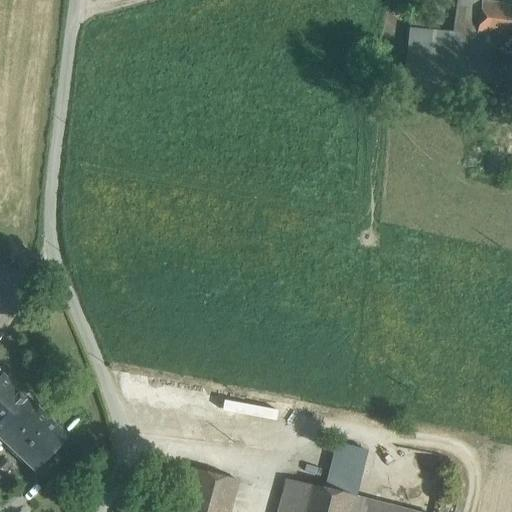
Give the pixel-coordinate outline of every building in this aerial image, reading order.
[(482,3),(460,0),(457,0),(453,35),(410,31),(408,53),(471,59),(511,62),(511,38),(478,35),(482,3)] [(511,6),(482,3),(478,35),(511,38),(511,6)] [(471,59),(408,53),(403,98),(467,104),(469,81),(471,59)] [(511,62),(471,59),(469,81),(511,85),(511,62)] [(3,378),(0,380),(0,433),(30,403),(3,378)] [(30,403),(0,433),(0,436),(3,440),(36,471),(68,439),(30,403)] [(367,451),(336,444),(324,490),(354,498),(355,497),(367,451)] [(5,461),(0,465),(5,470),(10,465),(5,461)] [(230,511),(239,482),(193,470),(181,511),(230,511)] [(308,486),(287,481),(282,498),(303,504),(308,486)] [(324,490),(308,486),(303,504),(301,511),(350,511),(354,498),(324,490)] [(412,511),(355,497),(354,498),(350,511),(412,511)] [(301,511),(303,504),(282,498),(278,511),(301,511)]
